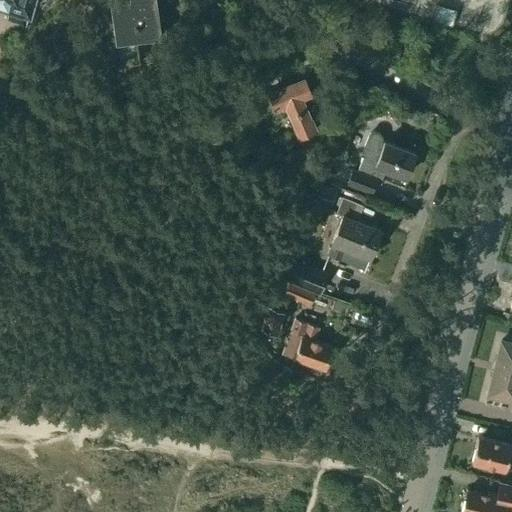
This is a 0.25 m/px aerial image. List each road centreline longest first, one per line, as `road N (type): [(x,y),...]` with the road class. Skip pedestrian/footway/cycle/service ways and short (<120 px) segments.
road 1 (residential): [(411,511),(495,190)]
road 2 (residential): [(256,0),(509,143)]
road 3 (unknown): [(476,124),(425,242)]
